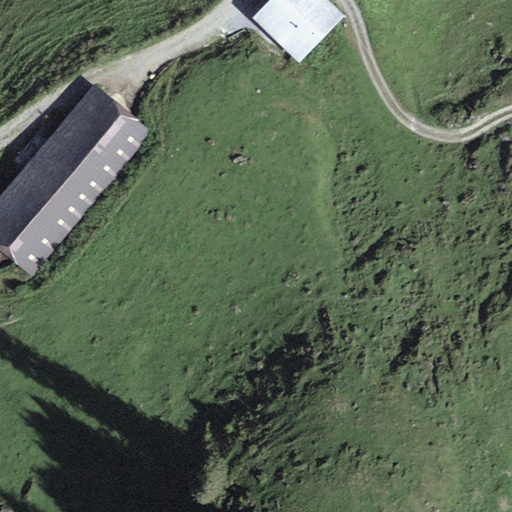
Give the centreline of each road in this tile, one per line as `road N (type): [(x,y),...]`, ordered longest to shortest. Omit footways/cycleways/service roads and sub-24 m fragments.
road 1 (track): [(225,17),(82,83),(0,137)]
road 2 (track): [(511,111),(456,136),(417,127),(380,84),(341,0)]
